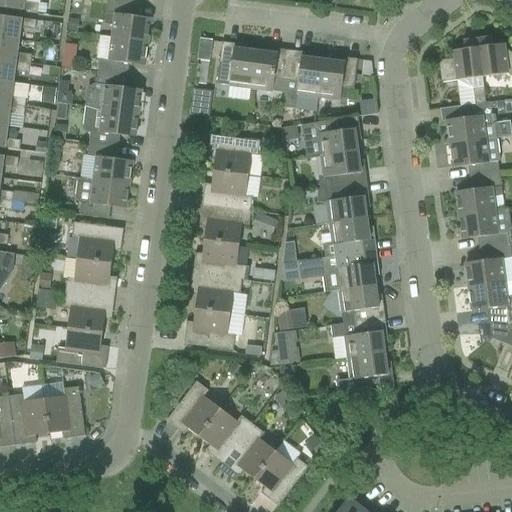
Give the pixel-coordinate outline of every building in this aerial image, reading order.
[(24,0),(0,0),(0,8),(24,12),(24,11),(37,13),(38,4),(24,2),(24,0)] [(114,26),(112,38),(148,43),(151,20),(131,17),(133,5),(107,1),(106,14),(105,25),(114,26)] [(0,38),(18,41),(20,29),(34,31),(35,22),(0,16),(0,38)] [(79,21),(69,20),(68,32),(77,33),(79,21)] [(18,41),(0,38),(0,59),(29,64),(30,55),(17,53),(18,41)] [(100,60),(98,73),(123,76),(125,64),(145,66),(148,43),(112,38),(109,61),(100,60)] [(511,77),(511,53),(503,47),(505,45),(504,44),(502,47),(501,45),(493,46),(492,38),(478,40),(483,78),(493,77),(499,81),(504,75),(508,75),(511,77)] [(212,41),(200,40),(198,61),(210,62),(212,41)] [(441,83),(483,78),(478,40),(463,42),(464,50),(453,52),(454,60),(442,61),(439,65),(441,83)] [(65,42),(62,65),(74,67),(77,44),(65,42)] [(217,84),(249,88),(253,52),(246,51),(247,46),(234,45),(234,50),(222,48),(217,84)] [(284,79),(288,56),(278,55),(278,50),(266,49),(265,54),(253,52),(249,88),(284,93),(284,79)] [(297,95),(317,98),(321,61),(313,60),(314,55),(302,53),(301,58),(288,56),(284,79),(284,93),(283,104),(296,105),(297,95)] [(333,62),(321,61),(317,98),(339,100),(340,88),(354,90),(357,65),(345,64),(346,59),(334,58),(333,62)] [(0,81),(13,83),(15,71),(28,73),(29,64),(0,59),(0,81)] [(122,88),(123,76),(98,73),(96,85),(88,89),(86,107),(139,114),(142,91),(122,88)] [(11,97),(13,83),(0,81),(0,103),(24,107),(25,98),(11,97)] [(69,83),(59,81),(56,104),(58,104),(68,106),(72,106),(74,97),(71,97),(72,92),(68,91),(69,83)] [(475,105),(486,104),(484,88),(473,89),(475,105)] [(43,89),(41,103),(54,105),(56,90),(43,89)] [(192,113),(209,115),(211,91),(195,89),(192,113)] [(23,115),(24,107),(0,103),(0,124),(8,126),(9,114),(23,115)] [(446,122),(450,145),(497,139),(495,125),(493,125),(490,103),(486,104),(475,105),(460,107),(462,120),(446,122)] [(139,114),(86,107),(85,107),(82,127),(90,134),(89,144),(114,148),(115,147),(118,148),(120,136),(135,138),(139,114)] [(306,159),(322,157),(358,152),(357,142),(361,141),(360,129),(355,130),(354,118),(329,121),(330,123),(302,127),(306,159)] [(6,139),(8,126),(0,124),(0,148),(5,149),(5,148),(18,150),(19,141),(6,139)] [(56,125),(54,140),(65,141),(67,126),(56,125)] [(215,159),(214,172),(249,176),(251,156),(258,157),(260,142),(211,136),(208,158),(215,159)] [(500,162),(497,139),(450,145),(453,168),(472,166),(474,178),(500,175),(498,162),(500,162)] [(35,152),(45,154),(46,144),(36,143),(35,152)] [(89,144),(87,155),(87,157),(97,158),(94,181),(82,180),(94,181),(129,186),(132,162),(113,160),(114,148),(89,144)] [(359,162),(358,152),(322,157),(324,177),(319,178),(320,191),(317,191),(317,192),(338,188),(362,186),(361,174),(366,173),(364,161),(359,162)] [(15,180),(17,168),(18,159),(3,157),(4,157),(0,156),(0,179),(1,179),(15,180)] [(205,185),(202,206),(251,212),(253,198),(246,197),(249,176),(214,172),(212,186),(205,185)] [(456,193),(459,217),(495,211),(493,197),(502,196),(501,187),(500,175),(474,178),(476,190),(456,193)] [(0,191),(0,186),(1,179),(0,179),(0,201),(12,203),(13,193),(0,191)] [(126,209),(129,186),(94,181),(82,180),(78,179),(76,199),(81,205),(80,216),(109,220),(111,207),(126,209)] [(328,205),(331,224),(367,219),(365,209),(370,209),(369,196),(364,197),(362,186),(338,188),(317,192),(318,196),(316,203),(328,205)] [(0,209),(20,212),(21,204),(12,203),(0,201),(0,209)] [(206,228),(205,241),(240,246),(242,225),(249,226),(251,212),(202,206),(199,227),(206,228)] [(482,237),(484,250),(511,245),(511,229),(511,230),(509,210),(495,211),(459,217),(462,240),(482,237)] [(260,213),(254,230),(272,237),(278,219),(260,213)] [(44,214),(42,228),(56,230),(58,218),(50,217),(50,214),(44,214)] [(326,258),(371,253),(370,241),(375,241),(373,228),(368,229),(367,219),(331,224),(334,244),(324,246),(326,258)] [(121,252),(124,230),(74,224),(73,239),(80,239),(77,260),(112,264),(114,251),(121,252)] [(237,266),(240,246),(205,241),(203,255),(196,254),(193,275),(242,282),(244,267),(237,266)] [(466,264),(469,288),(504,283),(501,260),(511,259),(511,258),(511,245),(484,250),(485,262),(466,264)] [(0,291),(12,273),(13,267),(15,255),(0,252),(0,291)] [(378,264),(376,252),(371,253),(326,258),(298,262),(301,280),(323,277),(324,293),(339,291),(376,286),(375,277),(379,276),(378,264)] [(34,271),(35,258),(22,257),(21,270),(34,271)] [(77,260),(77,261),(74,280),(67,280),(65,294),(115,300),(117,279),(110,278),(112,264),(77,260)] [(265,271),(263,281),(274,283),(275,273),(265,271)] [(40,274),(38,289),(49,290),(51,275),(40,274)] [(197,297),(195,311),(230,315),(233,294),(240,295),(242,282),(193,275),(190,296),(197,297)] [(495,336),(511,322),(511,296),(506,298),(504,283),(469,288),(472,311),(492,308),(495,336)] [(355,322),(380,319),(379,309),(384,308),(382,296),(377,296),(376,286),(339,291),(344,324),(355,322)] [(36,303),(56,306),(57,293),(38,290),(36,303)] [(115,300),(65,294),(64,308),(71,309),(68,330),(103,334),(105,320),(112,321),(115,300)] [(228,335),(230,315),(195,311),(194,324),(187,323),(184,345),(233,351),(235,336),(228,335)] [(280,332),(294,330),(292,312),(277,314),(280,332)] [(346,359),(349,358),(385,354),(384,344),(388,343),(387,331),(382,332),(380,319),(355,322),(344,324),(344,325),(331,327),(333,340),(344,338),(346,359)] [(511,322),(495,336),(511,342),(511,322)] [(101,347),(103,334),(68,330),(65,350),(58,349),(56,364),(106,370),(108,348),(101,347)] [(294,333),(290,333),(273,336),(275,352),(272,353),(270,367),(277,366),(278,368),(299,365),(294,333)] [(0,345),(0,359),(16,357),(14,344),(0,345)] [(43,348),(31,347),(29,360),(41,362),(43,348)] [(335,383),(336,395),(389,388),(388,376),(393,375),(391,363),(386,364),(385,354),(349,358),(346,359),(349,381),(335,383)] [(238,380),(245,371),(234,363),(227,371),(238,380)] [(293,368),(281,370),(282,382),(295,381),(293,368)] [(89,379),(93,390),(104,385),(100,375),(100,374),(98,375),(89,379)] [(199,437),(220,410),(204,397),(209,391),(197,383),(167,422),(184,435),(188,429),(199,437)] [(64,440),(85,437),(79,388),(64,390),(65,397),(45,400),(50,435),(63,433),(64,440)] [(291,400),(283,391),(274,400),(283,410),(291,403),(292,402),(291,400)] [(9,397),(16,446),(37,444),(36,437),(50,435),(45,400),(24,403),(23,396),(9,397)] [(0,448),(16,446),(9,397),(0,398),(0,448)] [(222,465),(253,425),(242,417),(237,422),(220,410),(199,437),(210,446),(206,452),(222,465)] [(255,480),(276,452),(259,439),(264,434),(253,425),(222,465),(239,478),(244,472),(255,480)] [(314,459),(326,450),(321,444),(310,453),(314,459)] [(278,507),(309,468),(297,459),(292,465),(276,452),(255,480),(265,488),(261,494),(278,507)] [(337,511),(364,511),(348,499),(337,511)]
